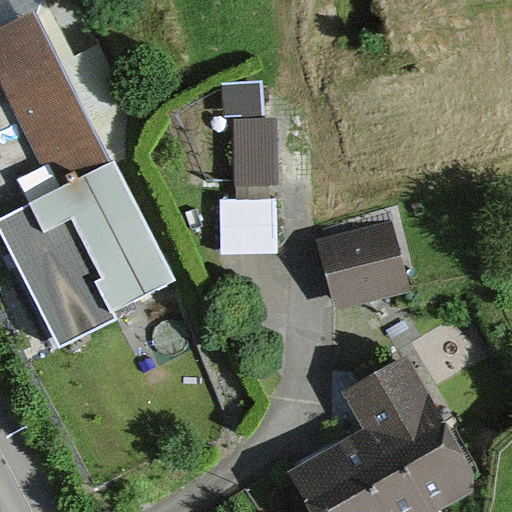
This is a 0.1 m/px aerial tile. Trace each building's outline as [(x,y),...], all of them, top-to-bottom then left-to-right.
[(67,42),(0,73),(0,244),(45,342),(178,280),(67,42)] [(275,139),(230,136),(227,189),(272,192),(275,139)] [(265,216),(213,216),(213,267),(265,267),(265,216)] [(387,236),(314,255),(330,316),(403,296),(387,236)] [(411,372),(341,405),(364,453),(279,493),(288,511),(462,511),(475,506),(411,372)]
